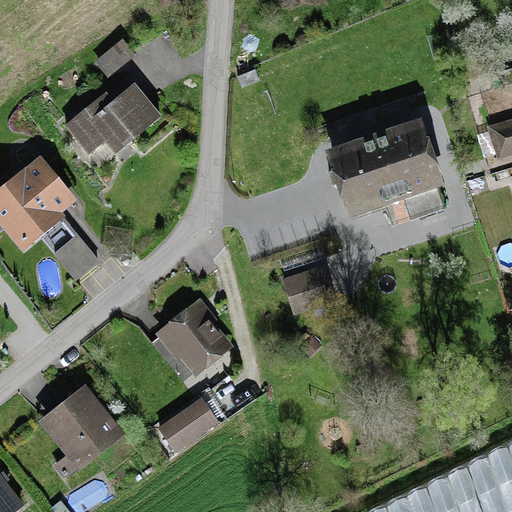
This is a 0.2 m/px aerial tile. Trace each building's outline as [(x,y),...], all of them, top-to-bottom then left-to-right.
[(123,43),(99,62),(108,74),(132,55),(123,43)] [(161,118),(134,85),(103,110),(96,101),(66,125),(90,154),(118,131),(129,143),(161,118)] [(511,125),(494,130),(501,153),(511,149),(511,125)] [(418,127),(333,156),(352,211),(408,192),(417,218),(444,209),(435,181),(437,181),(418,127)] [(38,164),(13,185),(14,187),(0,197),(0,231),(9,225),(23,243),(56,216),(54,213),(68,201),(38,164)] [(321,272),(287,283),(296,311),(329,301),(321,272)] [(228,346),(197,307),(165,332),(196,371),(228,346)] [(93,403),(88,408),(79,396),(46,422),(80,464),(118,434),(93,403)] [(203,401),(160,428),(174,449),(216,421),(203,401)] [(2,484),(0,481),(0,511),(10,511),(20,505),(3,483),(2,484)]
